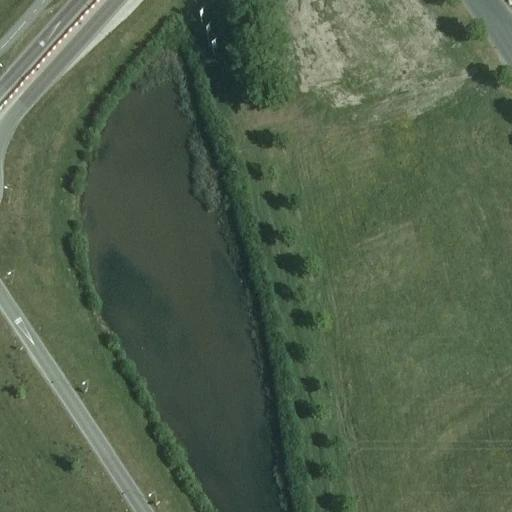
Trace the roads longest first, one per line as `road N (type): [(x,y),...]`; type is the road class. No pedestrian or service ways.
road 1 (trunk): [(142,511),(0,294)]
road 2 (tertiary): [(0,132),(120,0)]
road 3 (tertiary): [(82,0),(0,88)]
